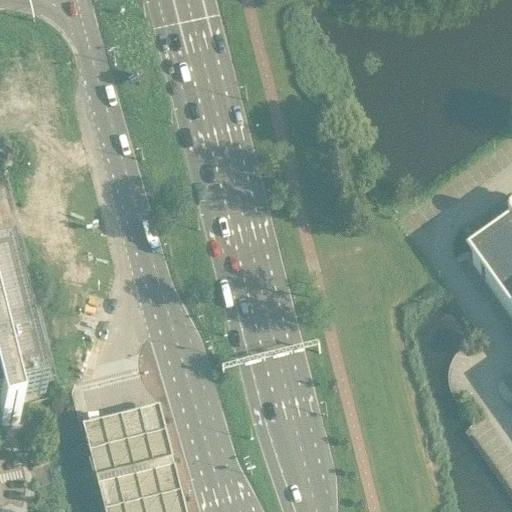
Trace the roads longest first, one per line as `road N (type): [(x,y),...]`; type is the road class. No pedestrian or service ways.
road 1 (secondary): [(77,0),(228,511)]
road 2 (secondary): [(313,511),(186,0)]
